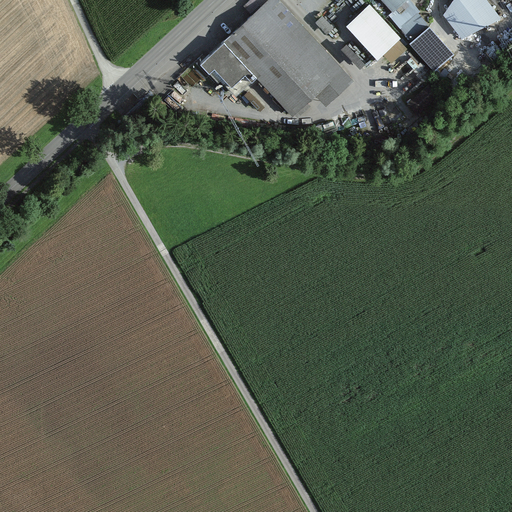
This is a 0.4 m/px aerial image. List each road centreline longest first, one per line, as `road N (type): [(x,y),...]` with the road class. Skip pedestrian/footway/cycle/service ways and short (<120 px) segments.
road 1 (residential): [(314,511),(91,131)]
road 2 (tertiary): [(0,198),(116,92)]
road 3 (tertiary): [(116,92),(215,0)]
